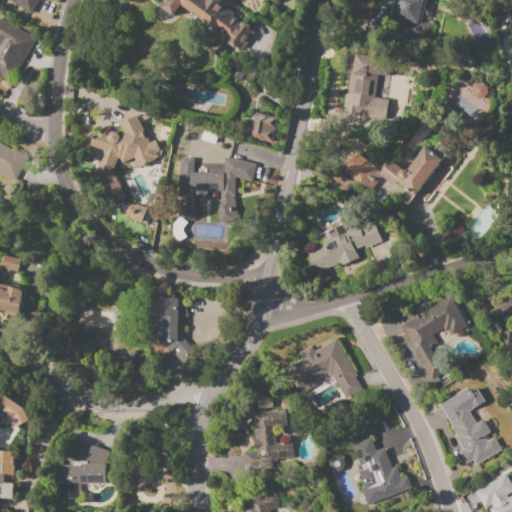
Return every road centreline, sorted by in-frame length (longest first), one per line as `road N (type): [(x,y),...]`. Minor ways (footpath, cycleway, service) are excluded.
road 1 (residential): [(72,0),(53,132),(75,195),(136,257),(214,279),(265,276)]
road 2 (tertiary): [(327,0),(260,311),(221,371)]
road 3 (residential): [(511,254),(350,305),(260,311)]
road 4 (tertiary): [(221,371),(127,411),(73,396),(0,343)]
road 5 (residential): [(350,305),(410,406),(449,511)]
road 6 (residential): [(221,371),(204,397),(190,454),(195,511)]
